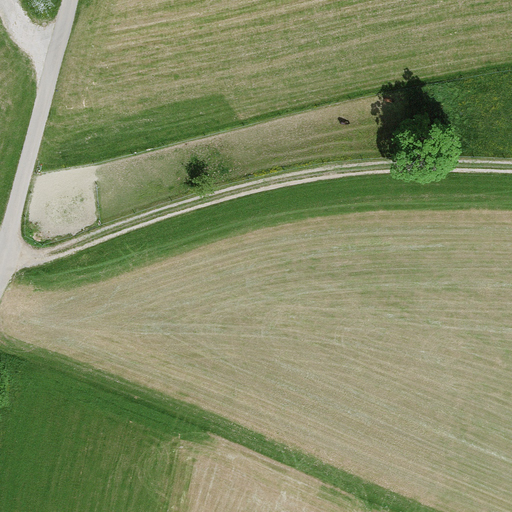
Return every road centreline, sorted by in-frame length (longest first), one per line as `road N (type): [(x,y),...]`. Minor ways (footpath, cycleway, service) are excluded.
road 1 (track): [(2,253),(48,255),(162,212),(310,174),(511,168)]
road 2 (residential): [(70,0),(0,263)]
